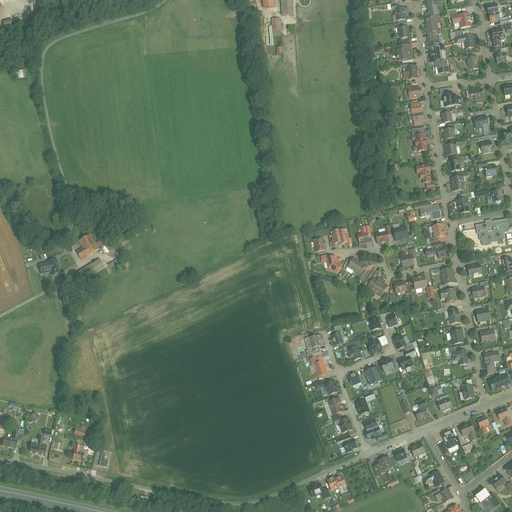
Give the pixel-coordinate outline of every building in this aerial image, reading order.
[(263,0),(264,8),(275,8),(274,0),(263,0)] [(281,0),(282,16),(294,15),(292,0),(281,0)] [(440,2),(427,4),(428,4),(428,8),(429,13),(424,13),(425,19),(426,19),(438,17),(437,7),(441,7),(440,2)] [(496,5),(487,6),(488,15),(489,15),(498,13),(496,5)] [(399,9),(394,10),(394,11),(396,22),(406,20),(404,9),(399,9)] [(498,13),(489,15),(491,22),(499,21),(500,21),(499,19),(498,13)] [(457,17),(452,18),(453,24),(460,23),(461,29),(471,27),(470,23),(469,18),(468,15),(457,17)] [(438,17),(426,19),(427,19),(427,23),(427,24),(428,28),(423,29),(424,34),(428,33),(438,32),(436,23),(440,22),(440,17),(438,17)] [(280,19),(272,19),(273,32),(281,31),(280,19)] [(12,20),(2,23),(4,30),(14,27),(12,20)] [(404,28),(399,28),(399,29),(400,34),(399,34),(400,38),(401,39),(409,38),(407,27),(404,28)] [(502,30),(491,32),(494,47),(501,46),(499,39),(504,39),(502,30)] [(438,32),(428,33),(428,34),(429,34),(429,37),(429,38),(429,42),(425,43),(426,49),(431,48),(440,47),(438,37),(442,37),(442,31),(438,32)] [(472,35),(463,37),(462,37),(455,39),(456,44),(464,43),(466,50),(474,48),(472,35)] [(405,47),(393,49),(394,54),(397,53),(398,58),(396,58),(397,59),(398,59),(399,62),(412,59),(410,47),(407,48),(407,46),(405,47)] [(440,47),(431,48),(431,49),(432,52),(431,52),(431,53),(432,57),(428,58),(429,64),(435,63),(442,62),(441,52),(445,51),(444,48),(444,46),(440,47)] [(505,54),(496,55),(497,64),(507,62),(506,56),(509,56),(509,57),(511,56),(511,49),(508,51),(509,53),(505,54)] [(469,58),(467,58),(467,59),(469,71),(478,69),(476,57),(469,58)] [(442,62),(435,63),(436,68),(439,67),(439,71),(436,71),(436,75),(449,73),(448,66),(447,61),(442,62)] [(411,67),(407,68),(409,80),(417,79),(415,66),(411,67)] [(26,70),(17,71),(18,79),(26,78),(26,70)] [(511,85),(503,87),(505,96),(511,94),(511,85)] [(412,89),(408,90),(410,99),(420,97),(419,88),(412,89)] [(479,90),(470,91),(471,97),(474,96),(475,104),(479,103),(479,101),(484,101),(484,102),(485,102),(484,94),(484,93),(483,93),(482,91),(479,91),(479,90)] [(449,94),(443,95),(444,107),(454,106),(454,102),(453,93),(449,94)] [(411,107),(412,115),(423,114),(423,113),(422,113),(421,105),(420,106),(411,107)] [(451,113),(442,115),(443,124),(452,122),(451,113)] [(423,114),(412,115),(413,115),(414,123),(423,122),(424,122),(423,114)] [(486,117),(474,119),(476,128),(483,127),(484,133),(489,132),(486,117)] [(425,128),(412,130),(413,137),(415,137),(414,137),(419,136),(424,135),(426,135),(425,128)] [(454,129),(444,131),(445,140),(455,139),(454,129)] [(419,136),(414,137),(415,137),(415,142),(415,143),(416,147),(416,148),(413,148),(414,153),(417,152),(427,151),(424,135),(419,136)] [(491,142),(480,144),(481,144),(483,153),(482,153),(482,154),(493,152),(491,142)] [(455,145),(445,147),(447,157),(457,155),(455,145)] [(456,161),(449,163),(450,172),(461,171),(460,163),(459,161),(456,161)] [(429,165),(416,167),(417,175),(419,175),(419,180),(422,180),(423,184),(426,184),(426,185),(431,184),(431,183),(429,173),(430,173),(429,165)] [(488,167),(485,167),(485,168),(486,177),(497,175),(495,165),(488,167)] [(463,177),(451,179),(452,186),(464,184),(463,178),(463,177)] [(431,184),(426,185),(427,189),(430,188),(431,192),(435,192),(434,184),(431,184)] [(464,184),(452,186),(453,192),(461,191),(465,190),(464,184)] [(493,199),(492,199),(491,196),(487,197),(488,204),(493,204),(492,203),(493,203),(503,202),(503,201),(504,201),(503,197),(502,198),(501,191),(492,192),(493,199)] [(465,199),(457,201),(458,208),(458,209),(460,214),(470,212),(467,199),(465,199)] [(422,208),(420,209),(421,217),(426,216),(425,215),(431,213),(432,216),(432,220),(441,219),(440,214),(439,212),(440,211),(438,205),(430,207),(422,208)] [(56,221),(61,215),(56,212),(52,218),(56,221)] [(507,224),(492,226),(491,220),(485,221),(486,224),(476,226),(477,233),(480,233),(482,246),(490,244),(490,242),(503,240),(502,232),(509,231),(507,224)] [(443,225),(432,227),(435,238),(438,238),(445,236),(443,225)] [(369,227),(361,228),(363,235),(367,234),(367,236),(371,235),(369,227)] [(406,227),(393,230),(396,239),(401,238),(403,240),(407,239),(408,238),(407,235),(406,227)] [(385,229),(379,231),(379,234),(376,235),(378,244),(389,242),(387,236),(387,233),(386,233),(385,229)] [(344,231),(339,232),(339,231),(334,232),(335,236),(332,236),(333,242),(334,245),(335,244),(341,243),(342,245),(347,243),(349,243),(348,240),(347,233),(345,234),(344,231)] [(363,235),(358,236),(358,237),(357,237),(358,240),(359,240),(360,245),(368,243),(367,237),(367,236),(367,234),(363,235)] [(96,244),(90,235),(79,242),(83,248),(96,244)] [(323,239),(314,241),(317,252),(325,251),(325,247),(325,246),(325,243),(324,242),(323,239)] [(96,244),(83,248),(76,252),(82,260),(99,249),(99,248),(96,244)] [(442,248),(436,249),(436,250),(437,254),(438,260),(449,257),(447,247),(442,248)] [(410,256),(401,258),(403,268),(413,265),(412,259),(411,256),(410,256)] [(331,258),(326,259),(327,261),(328,267),(330,266),(330,270),(333,272),(335,271),(337,272),(341,266),(337,263),(336,257),(331,258)] [(511,263),(511,258),(501,260),(502,260),(503,265),(502,265),(503,274),(511,272),(511,263)] [(38,264),(41,275),(52,273),(53,277),(62,274),(57,259),(38,264)] [(100,259),(79,273),(84,281),(106,268),(100,259)] [(110,268),(120,263),(118,259),(108,264),(110,268)] [(360,263),(353,259),(351,262),(348,267),(354,271),(360,263)] [(360,263),(354,271),(360,275),(361,275),(364,270),(366,266),(360,263)] [(478,265),(468,267),(469,276),(482,274),(480,265),(478,265)] [(452,269),(441,271),(443,285),(454,283),(452,269)] [(368,272),(364,270),(361,275),(360,275),(359,277),(363,280),(368,272)] [(424,277),(413,280),(415,287),(414,288),(414,290),(416,291),(416,293),(417,293),(422,292),(422,291),(422,288),(427,287),(424,277)] [(374,279),(374,278),(373,281),(368,289),(374,293),(382,280),(379,278),(378,281),(374,279)] [(382,280),(374,293),(381,297),(387,287),(384,285),(385,282),(382,280)] [(405,282),(394,285),(396,293),(406,291),(407,291),(405,286),(405,282)] [(481,288),(472,290),(473,299),(486,297),(484,288),(484,287),(481,288)] [(433,288),(427,289),(428,298),(435,297),(433,288)] [(453,289),(445,291),(445,292),(440,292),(441,298),(446,298),(447,303),(447,304),(449,304),(452,303),(451,302),(456,302),(453,289)] [(451,311),(448,312),(450,325),(460,323),(457,310),(451,311)] [(484,311),(476,312),(478,322),(479,322),(478,321),(485,320),(485,321),(490,320),(489,310),(488,310),(484,311)] [(390,329),(398,325),(396,320),(397,320),(395,315),(386,318),(390,329)] [(378,319),(370,321),(372,331),(381,329),(378,319)] [(489,331),(480,333),(481,343),(495,341),(493,331),(493,330),(489,331)] [(456,332),(452,333),(450,334),(451,340),(452,345),(464,343),(462,331),(456,332)] [(334,336),(332,337),(333,340),(334,343),(336,347),(344,344),(340,334),(334,336)] [(319,335),(305,339),(308,350),(311,349),(320,347),(320,346),(319,342),(321,341),(319,335)] [(385,336),(378,339),(378,341),(381,348),(389,344),(385,336)] [(403,336),(394,340),(398,350),(407,347),(403,336)] [(374,341),(371,343),(371,344),(368,346),(371,353),(374,352),(375,353),(379,351),(378,350),(382,349),(381,348),(378,341),(375,343),(374,341)] [(320,347),(311,349),(311,350),(312,354),(313,355),(321,353),(320,347)] [(357,347),(348,351),(350,355),(349,355),(348,356),(349,358),(351,359),(351,358),(353,362),(362,358),(357,347)] [(458,353),(453,354),(454,359),(459,358),(460,366),(468,364),(467,356),(466,357),(465,351),(457,352),(458,353)] [(493,353),(484,355),(485,364),(486,363),(487,369),(494,368),(493,362),(499,361),(498,352),(493,353)] [(322,357),(316,359),(315,358),(311,359),(312,366),(314,365),(317,378),(327,375),(322,357)] [(409,357),(399,361),(403,370),(406,369),(410,368),(410,367),(413,366),(409,357)] [(387,360),(383,361),(384,362),(380,363),(384,373),(392,369),(394,368),(392,364),(390,359),(387,361),(387,360)] [(372,371),(369,372),(369,371),(365,372),(365,373),(367,379),(370,386),(374,384),(373,383),(376,381),(377,383),(381,381),(378,374),(376,368),(375,368),(372,370),(372,371)] [(358,375),(349,378),(352,386),(361,383),(358,375)] [(506,375),(501,377),(496,378),(496,379),(489,382),(493,391),(510,384),(507,377),(506,375)] [(323,382),(315,384),(317,391),(325,388),(323,382)] [(335,382),(325,385),(326,390),(326,391),(327,395),(328,394),(328,396),(338,392),(337,389),(338,389),(337,385),(336,385),(335,382)] [(435,386),(430,388),(432,397),(438,395),(437,391),(439,390),(438,386),(435,386)] [(472,386),(462,388),(463,393),(460,393),(461,401),(475,398),(472,386)] [(372,392),(364,396),(367,401),(375,398),(372,392)] [(339,414),(345,412),(340,398),(328,403),(333,416),(339,414)] [(449,399),(438,403),(441,412),(452,408),(449,399)] [(365,401),(356,404),(358,408),(357,409),(358,412),(359,411),(360,415),(369,412),(365,401)] [(406,401),(401,403),(406,414),(411,412),(406,401)] [(428,417),(425,410),(427,409),(424,401),(418,404),(419,405),(413,407),(412,409),(413,411),(414,412),(418,421),(428,417)] [(509,417),(506,409),(497,413),(500,421),(503,419),(506,427),(511,424),(509,417)] [(33,422),(40,418),(37,412),(30,416),(33,422)] [(486,417),(477,421),(480,429),(483,435),(487,433),(485,427),(489,425),(486,417)] [(343,433),(352,430),(349,419),(339,423),(343,433)] [(369,422),(365,423),(367,431),(377,428),(375,420),(374,420),(369,422)] [(471,424),(460,428),(463,437),(469,435),(472,442),(477,439),(474,432),(471,424)] [(367,431),(366,432),(368,440),(372,439),(372,440),(376,438),(376,437),(377,437),(381,435),(380,432),(381,431),(380,429),(378,428),(378,427),(377,428),(367,431)] [(87,432),(75,429),(74,434),(85,438),(87,432)] [(452,432),(448,433),(446,434),(442,436),(446,446),(448,449),(457,445),(455,440),(455,439),(452,432)] [(14,433),(13,440),(8,439),(4,438),(2,446),(16,449),(17,441),(17,440),(18,434),(14,433)] [(386,433),(381,435),(377,437),(378,441),(387,438),(386,433)] [(44,438),(38,437),(37,444),(31,443),(30,452),(45,455),(47,446),(42,445),(44,438)] [(351,441),(343,443),(344,444),(347,453),(352,451),(351,450),(357,448),(354,440),(351,441)] [(469,444),(462,447),(465,453),(472,450),(469,444)] [(80,446),(75,445),(72,460),(82,462),(84,454),(79,453),(80,446)] [(422,445),(411,449),(415,458),(425,454),(422,445)] [(446,446),(440,448),(445,456),(450,453),(448,449),(446,446)] [(403,448),(393,453),(398,463),(408,459),(403,448)] [(106,455),(102,454),(99,466),(107,468),(109,462),(105,461),(106,455)] [(388,458),(378,462),(380,465),(382,471),(384,471),(385,470),(387,471),(390,470),(390,468),(392,467),(388,458)] [(380,465),(373,468),(377,476),(385,473),(384,471),(382,471),(380,465)] [(463,475),(466,482),(475,478),(472,471),(463,475)] [(438,472),(430,476),(429,477),(423,480),(426,485),(433,481),(436,487),(437,487),(443,483),(444,483),(438,472)] [(335,480),(339,488),(338,488),(339,490),(346,487),(342,477),(335,480)] [(500,477),(496,480),(495,479),(491,482),(496,489),(505,483),(500,477)] [(339,488),(335,480),(335,478),(327,481),(332,491),(338,488),(339,488)] [(320,484),(309,489),(313,497),(322,494),(324,493),(323,491),(320,484)] [(327,489),(323,491),(324,493),(322,494),(324,500),(328,499),(331,497),(327,489)] [(447,490),(439,494),(435,496),(438,502),(442,499),(445,504),(453,499),(448,489),(447,490)] [(489,511),(500,504),(493,496),(491,495),(489,496),(484,489),(475,496),(480,503),(478,505),(483,510),(481,511),(489,511)]
